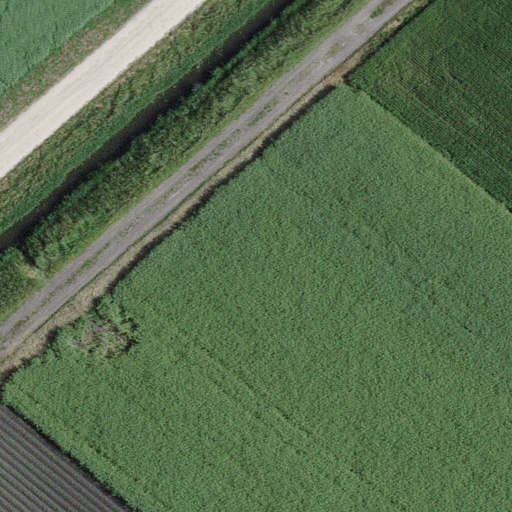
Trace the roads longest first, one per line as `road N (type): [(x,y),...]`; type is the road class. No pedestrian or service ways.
road 1 (track): [(421,0),(0,366)]
road 2 (track): [(156,0),(0,136)]
